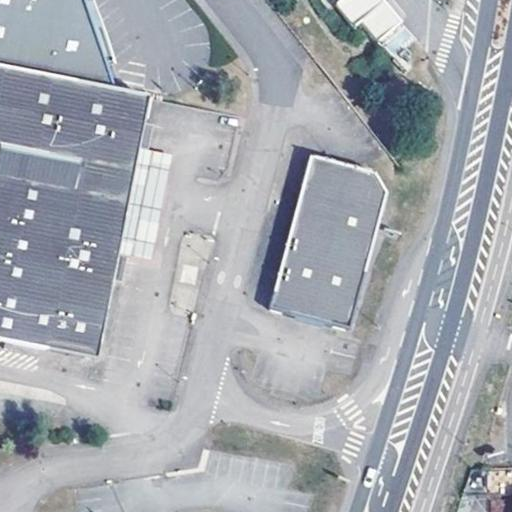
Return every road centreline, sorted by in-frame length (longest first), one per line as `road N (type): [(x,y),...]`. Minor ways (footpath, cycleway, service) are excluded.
road 1 (unclassified): [(197,394),(276,95),(269,64),(223,0)]
road 2 (unclassified): [(454,254),(366,399),(339,417),(300,427)]
road 3 (unclassified): [(0,499),(44,474),(156,452),(181,436),(197,394)]
road 4 (secondary): [(454,254),(387,474)]
road 5 (secondary): [(493,71),(454,254)]
road 6 (unknown): [(133,402),(0,369)]
